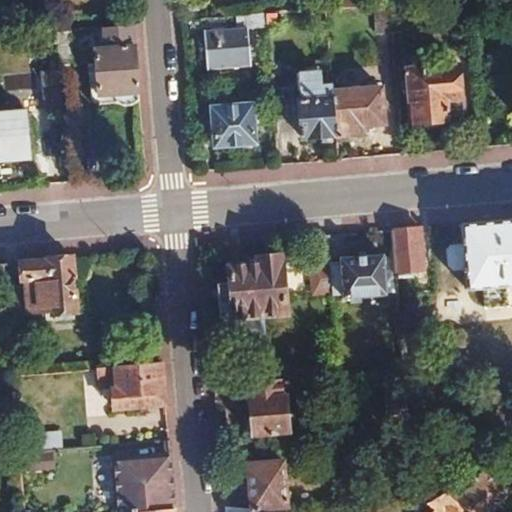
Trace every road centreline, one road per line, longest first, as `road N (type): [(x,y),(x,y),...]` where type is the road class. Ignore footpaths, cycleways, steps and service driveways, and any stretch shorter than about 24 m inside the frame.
road 1 (residential): [(175,213),(511,185)]
road 2 (residential): [(175,213),(200,511)]
road 3 (residential): [(157,0),(175,213)]
road 4 (residential): [(0,228),(175,213)]
